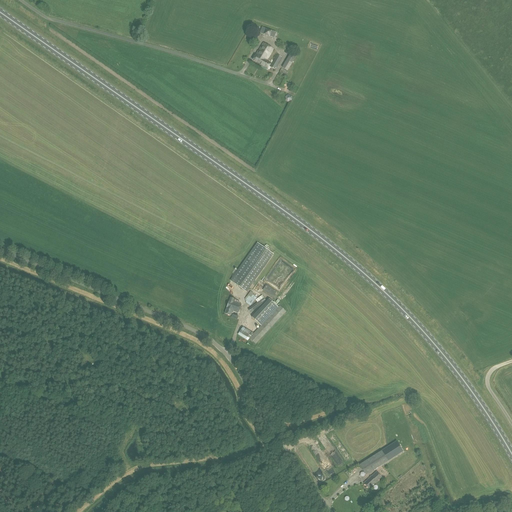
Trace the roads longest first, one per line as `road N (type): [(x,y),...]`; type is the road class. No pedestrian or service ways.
road 1 (primary): [(0,10),(318,230),(412,320),(511,454)]
road 2 (unclassified): [(330,511),(217,344),(0,247)]
